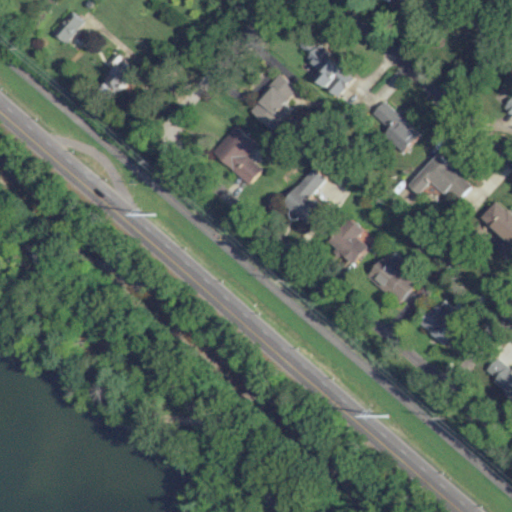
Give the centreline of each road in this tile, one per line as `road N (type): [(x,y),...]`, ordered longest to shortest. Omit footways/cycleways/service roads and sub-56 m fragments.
road 1 (residential): [(511,434),(156,130),(273,0)]
road 2 (tertiary): [(0,112),(460,511)]
road 3 (residential): [(511,163),(331,0)]
